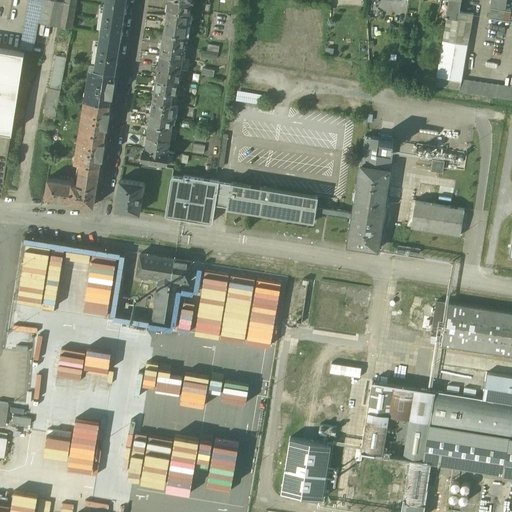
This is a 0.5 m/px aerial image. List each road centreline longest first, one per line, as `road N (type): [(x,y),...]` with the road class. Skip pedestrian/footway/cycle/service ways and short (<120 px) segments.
road 1 (unclassified): [(99,224),(511,288)]
road 2 (residential): [(99,224),(138,0)]
